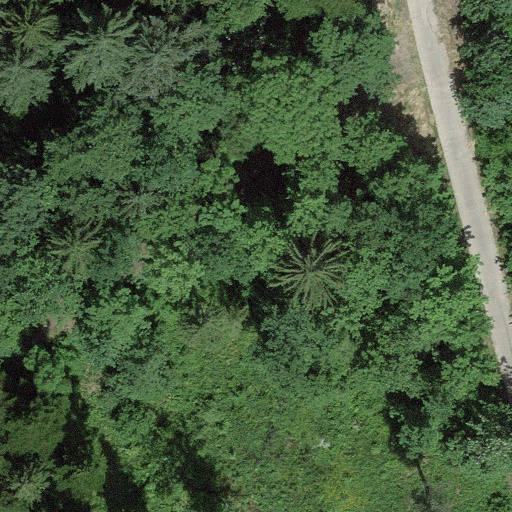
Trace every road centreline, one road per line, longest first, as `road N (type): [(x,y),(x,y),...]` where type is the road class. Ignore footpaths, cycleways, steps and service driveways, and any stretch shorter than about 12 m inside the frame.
road 1 (track): [(0,354),(430,27)]
road 2 (track): [(422,0),(511,374)]
